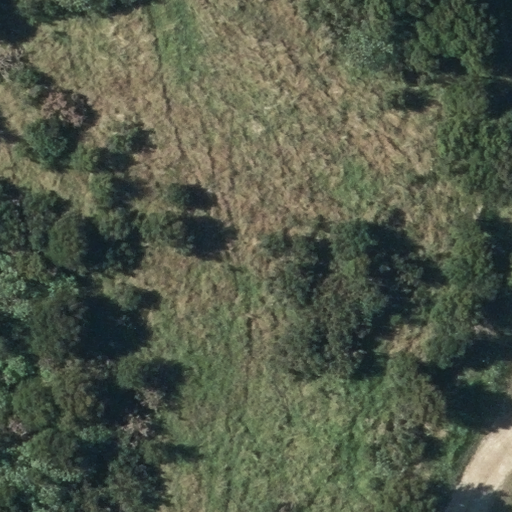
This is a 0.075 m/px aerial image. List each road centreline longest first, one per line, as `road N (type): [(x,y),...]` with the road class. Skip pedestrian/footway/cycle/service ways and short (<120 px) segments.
road 1 (track): [(296,0),(384,213),(344,511)]
road 2 (track): [(472,511),(511,392)]
